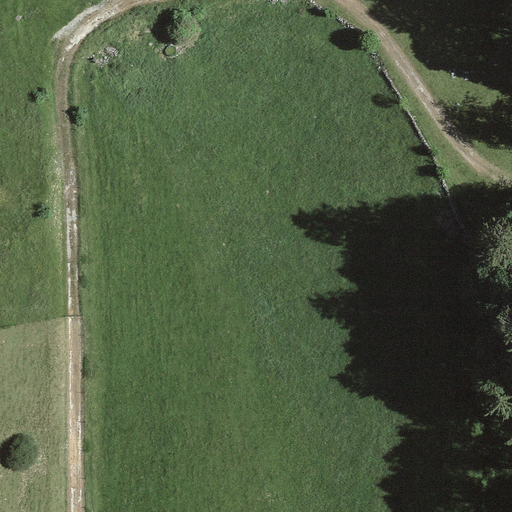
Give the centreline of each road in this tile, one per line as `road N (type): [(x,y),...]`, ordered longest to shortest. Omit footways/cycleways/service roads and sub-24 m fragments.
road 1 (track): [(73,511),(73,337),(58,79),(101,6),(131,0)]
road 2 (track): [(345,0),(487,172),(511,182)]
